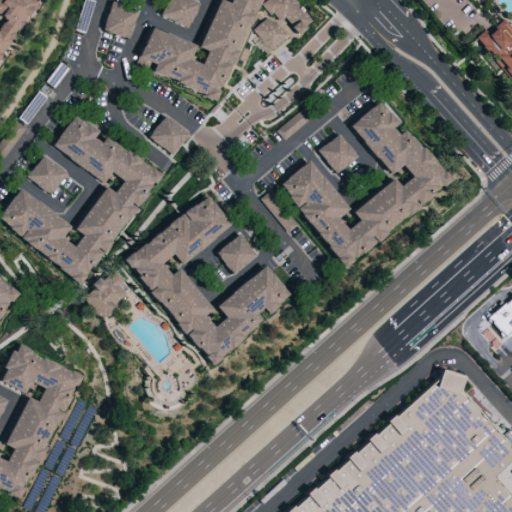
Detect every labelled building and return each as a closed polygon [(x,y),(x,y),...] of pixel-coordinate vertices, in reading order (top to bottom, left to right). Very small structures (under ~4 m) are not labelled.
[(0,0),(0,51),(30,0),(0,0)] [(135,9),(108,0),(99,29),(126,38),(135,9)] [(212,99),(253,0),(226,0),(225,2),(220,0),(214,0),(195,46),(202,49),(197,63),(185,58),(191,44),(148,26),(131,64),(212,99)] [(164,0),(159,16),(186,26),(196,1),(194,0),(164,0)] [(310,21),(294,0),(262,0),(261,2),(270,14),(251,28),(260,40),(257,42),(267,55),(300,31),(299,29),(310,21)] [(511,29),(502,18),(487,32),(484,28),(474,36),(511,80),(511,29)] [(339,265),(443,181),(400,127),(393,133),(387,126),(392,122),(374,100),(345,124),(385,174),(396,164),(404,175),(393,184),(388,177),(347,211),(353,219),(342,228),(333,217),(344,208),(304,159),(273,184),(339,265)] [(0,227),(75,282),(154,174),(101,135),(96,141),(89,136),(93,130),(69,113),(46,145),(98,182),(106,171),(117,179),(109,191),(100,185),(69,228),(76,234),(68,246),(56,237),(65,225),(13,187),(0,205),(0,227)] [(185,134),(162,114),(144,135),(167,155),(185,134)] [(0,160),(25,127),(15,120),(0,139),(0,160)] [(314,151),(333,173),(354,154),(334,132),(314,151)] [(45,194),(63,174),(41,154),(23,174),(45,194)] [(119,259),(204,364),(257,321),(251,314),(258,308),(262,313),(284,295),(260,265),(210,306),(220,317),(209,326),(200,315),(207,309),(174,267),(165,274),(156,263),(168,254),(177,264),(226,225),(200,193),(119,259)] [(283,209),(274,216),(286,232),(296,225),(283,209)] [(253,256),(237,233),(213,250),(228,273),(253,256)] [(79,294),(93,317),(130,294),(115,269),(99,278),(100,281),(79,294)] [(0,307),(11,292),(0,283),(0,307)] [(511,344),(508,348),(500,338),(493,329),(500,321),(503,319),(511,309),(511,344)] [(0,490),(14,497),(73,374),(11,344),(0,366),(0,382),(19,392),(25,381),(38,387),(32,401),(22,396),(0,442),(0,444),(6,448),(0,461),(0,490)] [(511,511),(289,511),(435,382),(438,371),(462,378),(458,391),(511,449),(511,464),(505,470),(492,481),(511,502),(511,511)]
